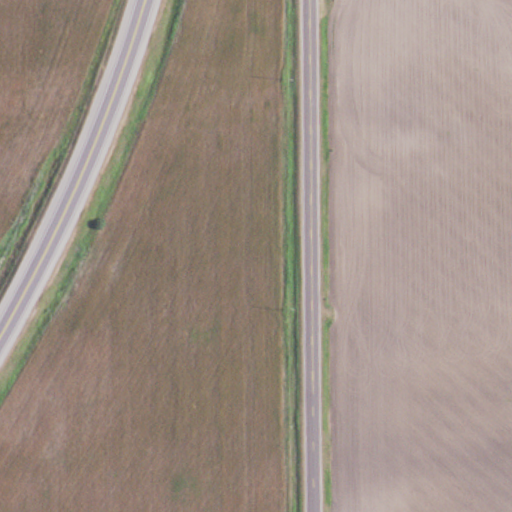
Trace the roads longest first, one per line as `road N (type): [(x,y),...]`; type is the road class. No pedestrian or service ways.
road 1 (residential): [(316,511),(312,0)]
road 2 (secondary): [(0,336),(106,125),(147,0)]
